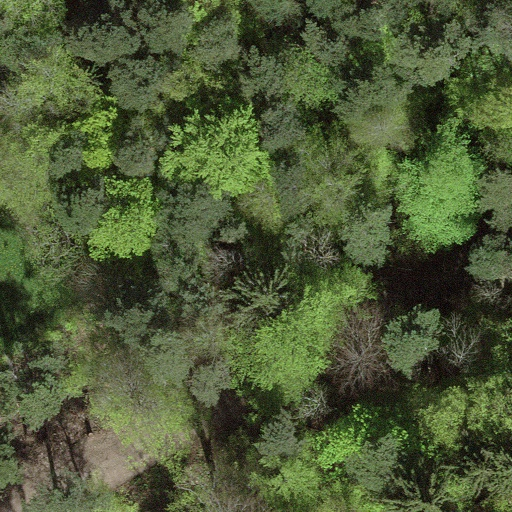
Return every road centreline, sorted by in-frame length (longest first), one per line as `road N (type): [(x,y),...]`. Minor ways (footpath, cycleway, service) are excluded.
road 1 (track): [(243,383),(511,249)]
road 2 (track): [(243,383),(26,511)]
